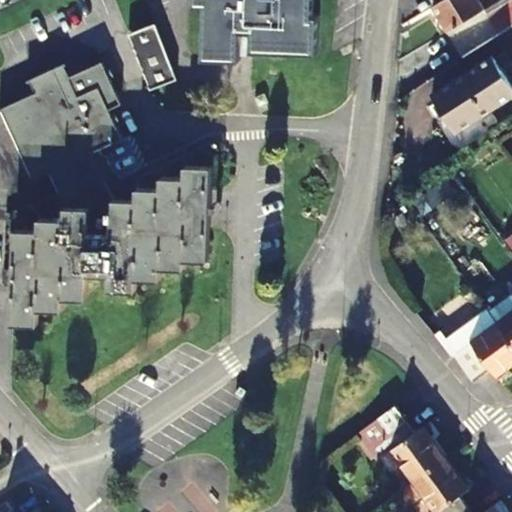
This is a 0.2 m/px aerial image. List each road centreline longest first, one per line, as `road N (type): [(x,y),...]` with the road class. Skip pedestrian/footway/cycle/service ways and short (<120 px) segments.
road 1 (residential): [(334,301),(312,300),(90,460),(52,472)]
road 2 (residential): [(381,0),(350,244),(334,301)]
road 3 (residential): [(494,442),(368,304),(334,301)]
